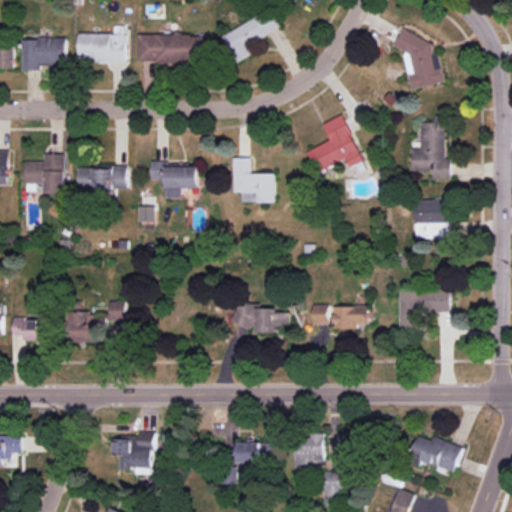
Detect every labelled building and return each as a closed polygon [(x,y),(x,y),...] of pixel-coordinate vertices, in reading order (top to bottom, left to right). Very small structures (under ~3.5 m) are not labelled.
[(280,30),(275,13),(252,20),(257,37),(280,30)] [(129,33),(81,33),(80,60),(129,61),(129,33)] [(140,33),(140,61),(197,61),(197,33),(140,33)] [(446,82),(440,52),(436,53),(432,33),(402,39),(404,48),(413,89),(446,82)] [(25,70),(44,70),(44,62),(69,62),(69,38),(24,38),(25,70)] [(0,69),(17,70),(17,46),(0,45),(0,69)] [(309,150),(319,171),(347,158),(351,166),(366,160),(345,114),(325,123),(332,140),(309,150)] [(453,179),(454,158),(448,158),(448,115),(436,115),(436,122),(423,122),(422,148),(415,148),(415,171),(435,171),(435,178),(453,179)] [(0,183),(12,183),(11,149),(0,149),(0,183)] [(66,154),(47,154),(47,161),(27,161),(27,183),(46,183),(46,193),(67,193),(66,154)] [(277,173),(253,173),(253,157),(236,157),(235,192),(244,192),(244,202),(277,202),(277,173)] [(168,197),(184,197),(184,187),(202,187),(202,163),(153,164),(153,179),(164,179),(164,186),(168,186),(168,197)] [(80,166),(81,188),(130,187),(130,165),(80,166)] [(453,237),(453,199),(417,200),(418,238),(453,237)] [(157,205),(140,206),(141,221),(157,221),(157,205)] [(453,311),(453,289),(401,290),(402,330),(426,330),(426,311),(453,311)] [(112,301),(113,319),(128,319),(127,301),(112,301)] [(259,331),(292,332),(292,312),(280,312),(280,308),(258,308),(258,303),(237,302),(237,325),(259,325),(259,331)] [(360,327),(360,323),(372,323),(372,305),(316,306),(316,327),(360,327)] [(91,311),(70,312),(71,342),(104,341),(103,332),(109,332),(108,317),(91,318),(91,311)] [(16,319),(16,335),(25,335),(25,340),(51,339),(50,318),(16,319)] [(123,468),(138,468),(138,473),(155,474),(156,431),(141,431),(140,436),(116,435),(116,452),(123,452),(123,468)] [(0,466),(16,466),(16,452),(24,452),(24,436),(0,435),(0,466)] [(327,435),(298,435),(298,474),(316,474),(316,461),(327,461),(327,435)] [(465,446),(436,436),(435,440),(420,435),(411,462),(422,466),(424,460),(457,471),(465,446)] [(277,460),(277,441),(240,442),(240,461),(277,460)] [(326,503),(344,503),(344,470),(326,471),(326,503)] [(412,511),(418,493),(400,488),(392,511),(412,511)]
